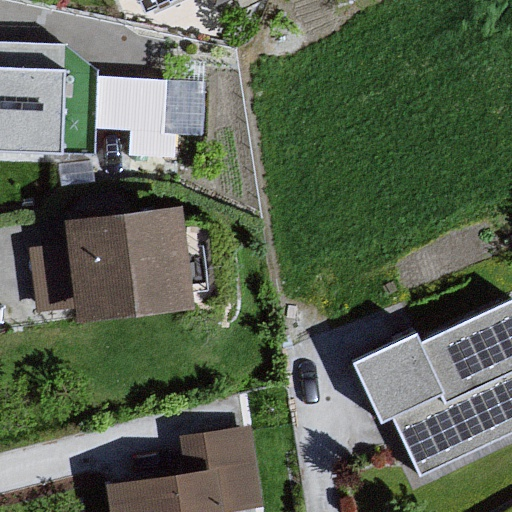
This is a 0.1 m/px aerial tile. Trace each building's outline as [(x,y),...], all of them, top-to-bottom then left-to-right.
[(67,39),(0,35),(0,144),(92,149),(96,71),(67,39)] [(97,111),(134,113),(133,142),(176,143),(177,116),(202,117),(204,66),(99,62),(97,111)] [(188,207),(79,219),(89,322),(199,309),(188,207)] [(511,306),(427,341),(362,366),(421,488),(511,445),(511,306)] [(185,473),(108,484),(111,511),(212,511),(212,506),(256,500),(245,427),(180,436),(185,473)]
